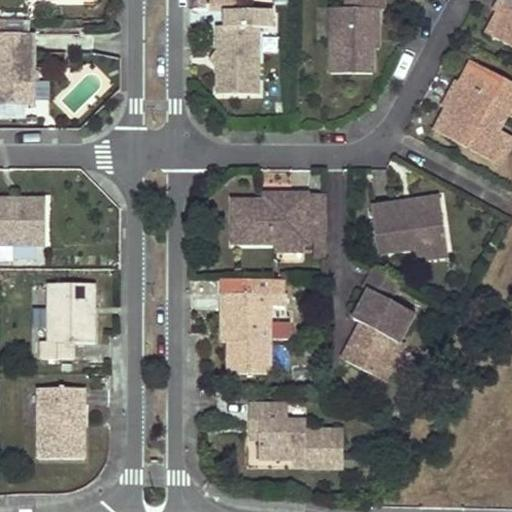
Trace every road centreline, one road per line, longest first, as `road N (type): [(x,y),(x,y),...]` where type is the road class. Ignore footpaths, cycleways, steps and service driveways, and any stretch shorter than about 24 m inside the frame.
road 1 (residential): [(462,0),(386,135),(358,151),(180,153)]
road 2 (residential): [(131,152),(135,511)]
road 3 (residential): [(178,511),(180,153)]
road 4 (residential): [(180,153),(181,0)]
road 5 (residential): [(134,0),(131,152)]
road 6 (residential): [(131,152),(0,152)]
